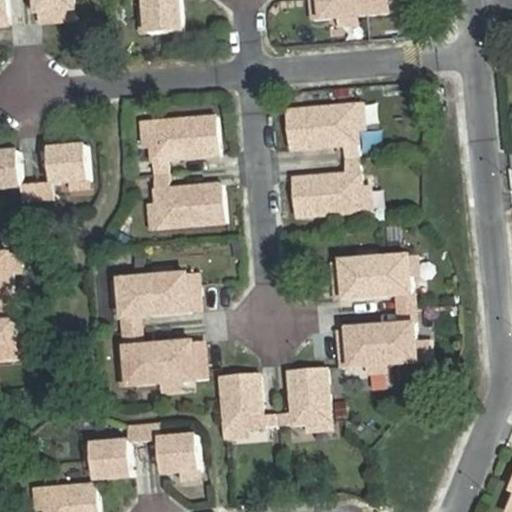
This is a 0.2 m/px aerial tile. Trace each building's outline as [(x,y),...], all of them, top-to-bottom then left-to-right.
[(18,0),(0,0),(0,26),(9,25),(21,24),(18,0)] [(85,0),(48,0),(51,22),(62,21),(87,19),(86,5),(85,0)] [(146,0),(131,0),(132,10),(147,9),(146,0)] [(319,7),(317,0),(307,0),(309,8),(319,7)] [(355,29),(352,0),(317,0),(319,7),(309,8),(311,33),(321,32),(335,30),(355,29)] [(352,0),(355,29),(389,26),(387,6),(386,0),(352,0)] [(402,4),(387,6),(389,26),(403,24),(402,4)] [(181,5),(147,9),(149,26),(151,46),(185,43),(181,5)] [(87,19),(62,21),(63,31),(88,28),(87,19)] [(62,21),(51,22),(52,32),(63,31),(62,21)] [(22,34),(21,24),(9,25),(10,35),(22,34)] [(0,36),(10,35),(9,25),(0,26),(0,36)] [(151,46),(149,26),(141,27),(143,47),(151,46)] [(335,30),(336,38),(355,36),(355,29),(335,30)] [(367,107),(360,108),(361,127),(369,127),(367,107)] [(361,127),(360,108),(290,114),(294,152),(348,147),(363,146),(361,127)] [(217,121),(147,127),(149,147),(150,165),(165,163),(220,159),(217,121)] [(147,127),(139,128),(141,148),(149,147),(147,127)] [(365,160),(363,146),(348,147),(349,162),(365,160)] [(64,152),(68,190),(81,188),(101,187),(98,149),(64,152)] [(35,154),(0,157),(0,177),(2,196),(38,192),(35,154)] [(365,160),(349,162),(351,177),(366,175),(365,160)] [(165,163),(150,165),(152,180),(166,179),(165,163)] [(351,177),(296,182),(300,219),(370,213),(366,175),(351,177)] [(166,179),(152,180),(153,195),(168,194),(166,179)] [(101,187),(81,188),(82,196),(102,194),(101,187)] [(168,194),(153,195),(154,213),(157,233),(226,226),(223,188),(168,194)] [(68,190),(53,191),(54,206),(69,204),(68,190)] [(53,191),(38,192),(39,207),(54,206),(53,191)] [(375,192),(368,193),(370,213),(377,213),(375,192)] [(154,213),(147,213),(149,233),(157,233),(154,213)] [(43,250),(28,252),(30,272),(45,271),(43,250)] [(0,293),(16,291),(18,306),(19,321),(0,323),(0,322),(0,361),(4,361),(38,358),(36,338),(33,305),(32,290),(30,272),(28,252),(0,254),(0,293)] [(377,253),(357,255),(358,262),(378,260),(377,253)] [(427,256),(412,258),(414,277),(429,276),(427,256)] [(344,263),(334,264),(337,290),(347,288),(347,301),(382,298),(400,297),(402,312),(403,326),(384,328),(350,331),(351,344),(341,345),(344,370),(354,369),(368,368),(388,366),(422,363),(420,343),(418,325),(417,310),(415,295),(414,277),(412,258),(378,260),(358,262),(344,263)] [(159,274),(159,282),(180,280),(179,273),(159,274)] [(159,282),(126,285),(127,305),(129,323),(131,338),(132,353),(134,370),(136,391),(169,388),(189,385),(203,384),(213,383),(211,359),(201,359),(200,346),(166,350),(147,352),(145,337),(144,321),(163,320),(197,316),(195,303),(206,303),(203,278),(194,279),(180,280),(159,282)] [(127,305),(126,285),(111,287),(113,307),(127,305)] [(337,290),(338,302),(347,301),(347,288),(337,290)] [(195,303),(197,316),(207,316),(206,303),(195,303)] [(340,332),(341,345),(351,344),(350,331),(340,332)] [(51,336),(36,338),(38,358),(53,356),(51,336)] [(435,342),(420,343),(422,363),(436,362),(435,342)] [(200,346),(201,359),(211,359),(210,346),(200,346)] [(388,366),(368,368),(368,375),(389,373),(388,366)] [(136,391),(134,370),(119,372),(120,392),(136,391)] [(336,424),(331,372),(293,375),(297,412),(267,415),(264,378),(226,382),(230,433),(250,432),(268,430),(298,427),(316,425),(336,424)] [(189,385),(169,388),(170,395),(190,393),(189,385)] [(336,424),(316,425),(317,433),(336,431),(336,424)] [(134,429),(135,444),(150,444),(165,442),(163,427),(149,428),(134,429)] [(251,439),(250,432),(230,433),(231,441),(251,439)] [(203,438),(165,442),(169,478),(186,477),(206,475),(203,438)] [(135,444),(98,448),(99,468),(101,485),(138,481),(135,444)] [(99,468),(98,448),(90,449),(92,469),(99,468)] [(206,475),(186,477),(187,484),(207,482),(206,475)] [(104,511),(102,490),(48,495),(49,511),(104,511)] [(49,511),(48,495),(40,496),(42,511),(49,511)]
